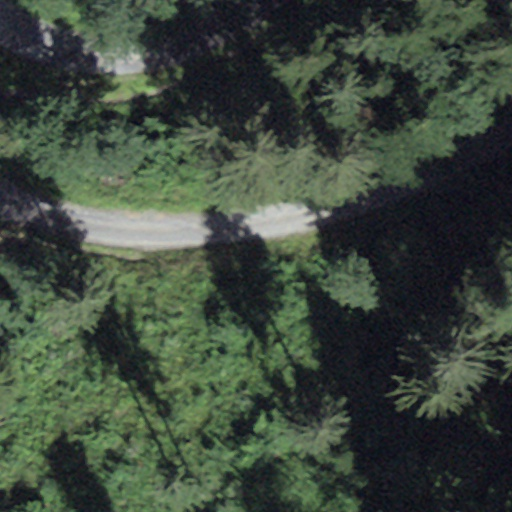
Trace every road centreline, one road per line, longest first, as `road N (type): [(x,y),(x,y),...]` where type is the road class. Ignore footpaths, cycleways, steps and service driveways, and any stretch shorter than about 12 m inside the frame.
road 1 (track): [(511,129),(435,169),(332,206),(241,218),(144,220),(45,202),(0,181)]
road 2 (track): [(0,27),(90,71),(138,70),(185,53),(265,0)]
